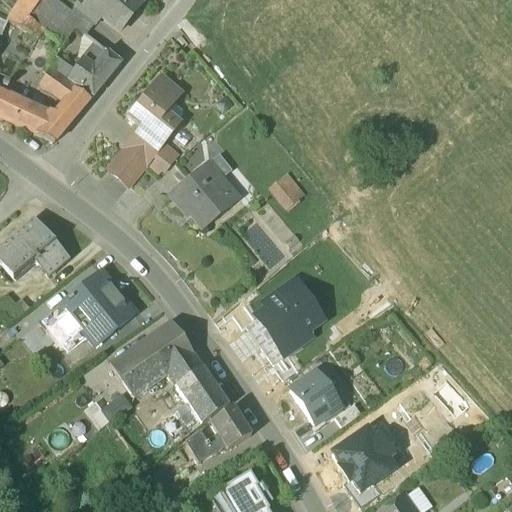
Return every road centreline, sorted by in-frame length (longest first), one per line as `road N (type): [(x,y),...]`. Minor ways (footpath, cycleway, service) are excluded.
road 1 (residential): [(38,178),(161,280),(276,435),(320,511)]
road 2 (residential): [(187,0),(38,178)]
